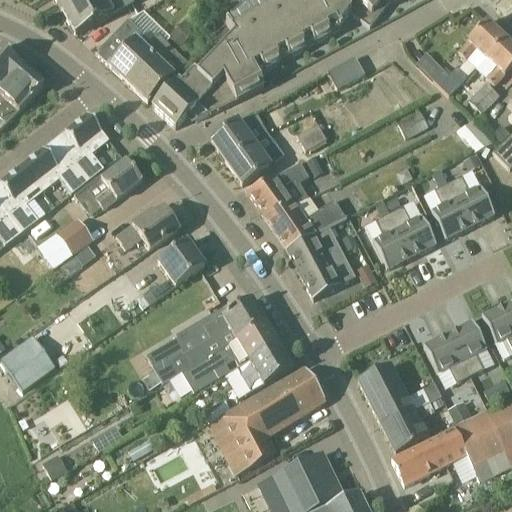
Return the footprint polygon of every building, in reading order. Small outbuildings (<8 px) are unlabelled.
[(110,0),(105,3),(103,0),(53,0),(75,39),(133,7),(129,0),(110,0)] [(275,58),(284,53),(289,62),(305,53),(300,44),(309,39),(314,48),(330,39),(325,30),(334,25),(339,34),(341,33),(339,29),(343,24),(349,17),(369,32),(391,4),(385,0),(290,0),(231,33),(227,27),(225,28),(233,40),(203,72),(238,104),(263,91),(251,69),(258,65),(264,75),(280,67),(275,58)] [(237,0),(222,0),(211,7),(221,22),(243,8),(237,0)] [(197,33),(186,22),(169,40),(180,51),(197,33)] [(165,47),(157,38),(150,46),(127,24),(95,58),(126,88),(165,47)] [(486,63),(504,43),(485,26),(457,56),(466,64),(476,54),(486,63)] [(438,29),(428,34),(433,44),(443,39),(438,29)] [(511,50),(504,43),(486,63),(496,73),(486,83),(494,90),(511,70),(511,50)] [(186,66),(165,47),(126,88),(147,107),(186,66)] [(0,51),(0,82),(3,85),(18,68),(0,51)] [(468,81),(457,71),(449,80),(425,56),(416,67),(449,100),(468,81)] [(354,62),(326,77),(336,95),(364,79),(354,62)] [(18,68),(3,85),(0,87),(0,132),(43,89),(18,68)] [(238,104),(203,72),(198,77),(193,73),(181,87),(178,84),(175,87),(174,87),(151,111),(175,133),(189,118),(196,125),(238,105),(238,104)] [(486,87),(469,105),(481,117),(498,99),(486,87)] [(255,116),(237,126),(210,145),(225,166),(253,148),(247,139),(261,128),(255,116)] [(420,116),(397,127),(405,143),(428,132),(420,116)] [(111,146),(91,121),(69,138),(80,152),(70,159),(92,186),(101,179),(89,163),(111,146)] [(474,125),(456,136),(474,156),(493,146),(474,125)] [(326,144),(318,129),(297,140),(305,155),(326,144)] [(509,138),(501,130),(492,138),(501,146),(509,138)] [(511,170),(511,138),(493,156),(510,173),(511,170)] [(225,166),(241,190),(284,161),(275,149),(260,158),(253,148),(225,166)] [(61,166),(50,152),(28,170),(48,195),(70,178),(82,193),(92,186),(70,159),(61,166)] [(468,176),(480,170),(475,160),(463,166),(468,176)] [(318,161),(307,166),(314,181),(325,176),(318,161)] [(125,163),(86,193),(103,214),(141,184),(126,165),(125,163)] [(293,209),(308,202),(299,188),(309,182),(300,168),(246,196),(263,221),(291,207),(293,209)] [(48,195),(28,170),(6,187),(17,200),(8,208),(29,235),(38,228),(26,212),(48,195)] [(446,188),(440,176),(432,180),(438,192),(446,188)] [(480,192),(469,198),(461,182),(447,189),(469,232),(494,219),(480,192)] [(447,189),(434,196),(442,211),(431,217),(445,244),(469,232),(447,189)] [(396,202),(385,207),(389,215),(400,210),(396,202)] [(333,205),(305,224),(295,209),(294,210),(293,209),(291,207),(263,221),(286,253),(328,232),(345,223),(333,205)] [(381,223),(389,219),(383,207),(375,211),(381,223)] [(0,213),(0,232),(7,227),(19,243),(28,235),(7,208),(0,213)] [(421,222),(410,227),(402,212),(389,219),(411,261),(435,249),(421,222)] [(178,234),(163,214),(155,219),(152,215),(115,242),(125,255),(141,243),(149,255),(178,234)] [(411,261),(389,219),(381,223),(364,231),(386,274),(411,261)] [(67,233),(57,240),(71,259),(91,246),(80,231),(71,238),(67,233)] [(298,279),(340,257),(328,232),(286,253),(285,254),(298,279)] [(341,244),(347,255),(357,250),(351,239),(341,244)] [(186,246),(157,266),(170,284),(160,291),(158,288),(142,300),(149,310),(204,270),(186,246)] [(323,266),(299,278),(304,287),(313,305),(339,291),(355,282),(342,257),(340,257),(323,266)] [(62,269),(70,280),(83,270),(75,260),(62,269)] [(355,275),(365,292),(377,286),(367,269),(355,275)] [(266,328),(251,303),(222,321),(204,332),(211,343),(186,358),(176,343),(145,361),(153,375),(141,382),(148,394),(161,387),(162,389),(181,377),(236,345),(237,346),(266,328)] [(511,321),(506,309),(481,321),(495,348),(506,343),(511,354),(511,321)] [(472,326),(447,339),(469,381),(483,375),(475,359),(486,353),(472,326)] [(236,345),(181,377),(191,395),(211,383),(209,380),(234,364),(239,372),(278,349),(266,328),(237,346),(236,345)] [(447,339),(423,351),(437,378),(447,373),(456,388),(469,381),(447,339)] [(33,342),(0,365),(22,396),(55,372),(33,342)] [(278,349),(239,372),(253,396),(292,373),(278,349)] [(380,432),(414,416),(425,410),(419,398),(407,404),(399,390),(390,370),(357,387),(380,432)] [(306,374),(296,379),(247,408),(209,431),(236,480),(273,459),(265,442),(325,404),(306,374)] [(423,394),(430,407),(441,402),(434,388),(423,394)] [(466,460),(479,487),(511,470),(511,405),(391,465),(403,491),(466,460)] [(463,406),(448,414),(456,430),(471,423),(463,406)] [(423,426),(419,428),(414,416),(380,432),(395,460),(430,443),(423,426)] [(194,442),(191,436),(184,440),(187,446),(194,442)] [(101,441),(93,445),(98,455),(107,451),(101,441)] [(148,443),(128,455),(133,464),(153,453),(148,443)] [(279,511),(333,511),(346,506),(321,455),(266,485),(279,511)] [(60,461),(43,469),(52,484),(68,476),(60,461)] [(334,511),(365,511),(362,507),(359,500),(347,506),(334,511)]
